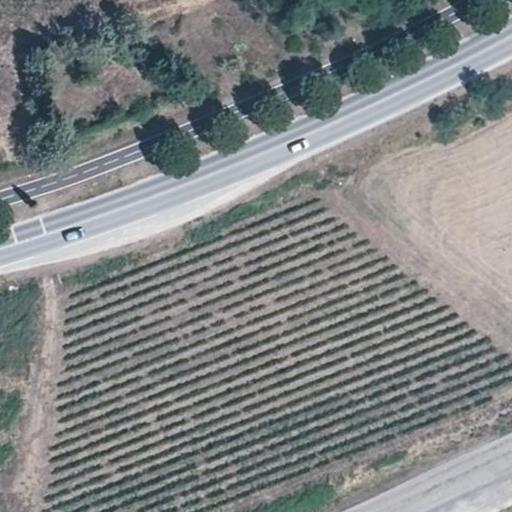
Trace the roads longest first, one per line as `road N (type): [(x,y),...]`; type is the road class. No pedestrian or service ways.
road 1 (secondary): [(511,37),(319,132),(0,251)]
road 2 (tertiary): [(385,511),(511,453)]
